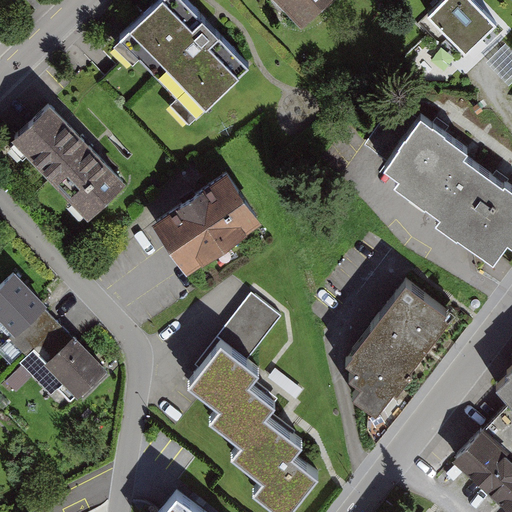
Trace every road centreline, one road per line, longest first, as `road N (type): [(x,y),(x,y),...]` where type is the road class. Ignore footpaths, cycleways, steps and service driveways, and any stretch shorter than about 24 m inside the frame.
road 1 (residential): [(0,202),(136,349),(119,511)]
road 2 (residential): [(359,511),(511,313)]
road 3 (residential): [(0,85),(87,0)]
